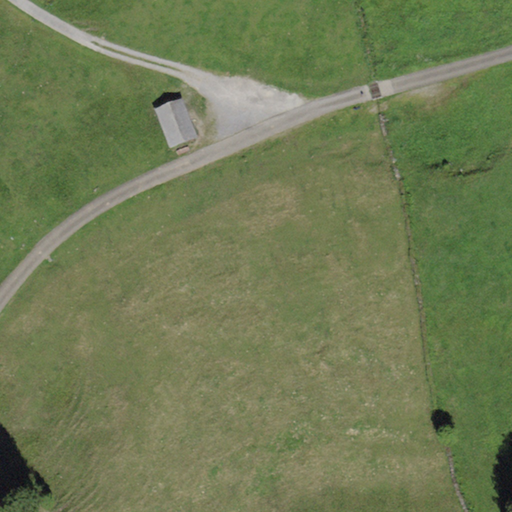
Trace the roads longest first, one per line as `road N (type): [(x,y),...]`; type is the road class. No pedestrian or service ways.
road 1 (track): [(511,48),(287,113),(142,179),(65,226),(0,299)]
road 2 (track): [(287,113),(120,48),(25,0)]
